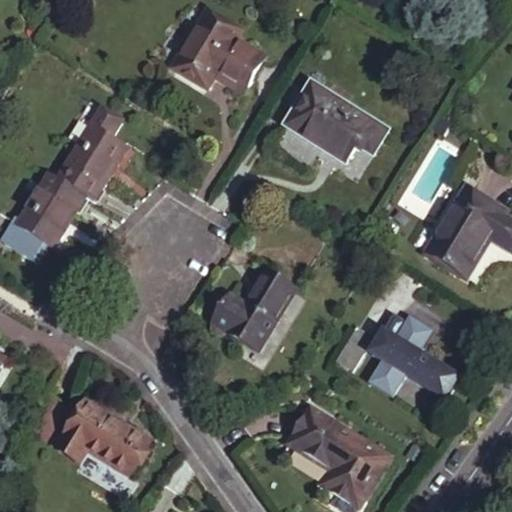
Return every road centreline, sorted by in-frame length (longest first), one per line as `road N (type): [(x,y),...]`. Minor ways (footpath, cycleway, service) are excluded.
road 1 (residential): [(250,511),(121,356),(159,250)]
road 2 (residential): [(511,411),(442,511)]
